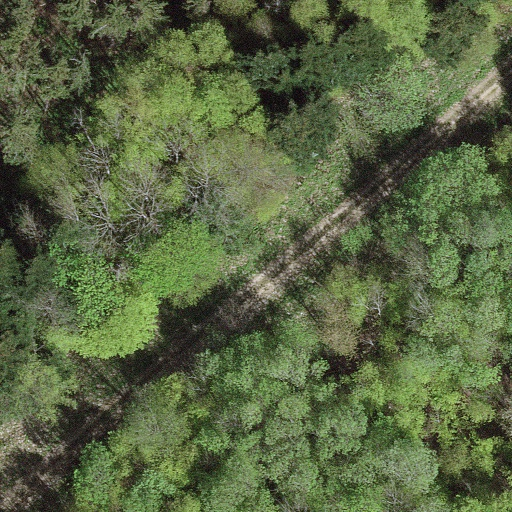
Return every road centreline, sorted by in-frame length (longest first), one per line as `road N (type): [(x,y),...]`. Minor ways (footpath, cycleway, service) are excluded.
road 1 (track): [(9,511),(511,66)]
road 2 (track): [(0,233),(137,91),(206,0)]
